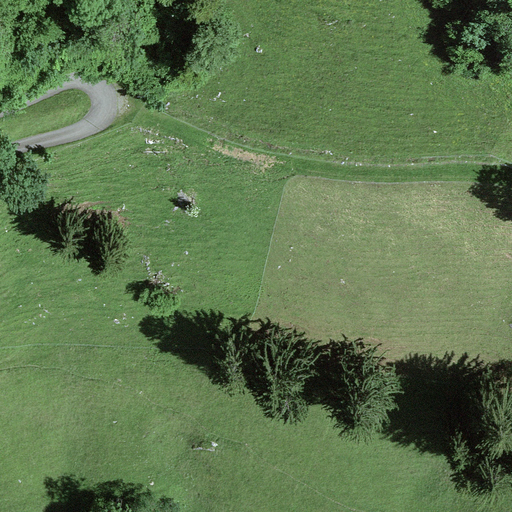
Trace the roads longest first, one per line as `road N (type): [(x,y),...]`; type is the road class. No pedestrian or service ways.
road 1 (track): [(102,110),(157,115),(344,178),(423,181),(511,165)]
road 2 (residential): [(0,152),(95,121),(105,98),(84,76),(0,109)]
